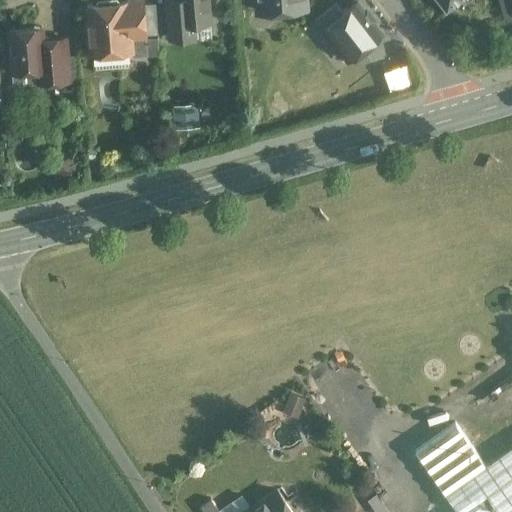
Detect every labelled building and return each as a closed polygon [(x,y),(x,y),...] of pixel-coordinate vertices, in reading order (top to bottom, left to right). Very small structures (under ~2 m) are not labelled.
[(207,0),(178,0),(180,12),(182,40),(195,39),(193,25),(210,23),(207,0)] [(256,0),(257,9),(263,14),(270,13),(276,17),(284,17),(289,11),(301,10),(305,5),(304,0),(256,0)] [(437,0),(446,12),(461,0),(437,0)] [(511,0),(508,0),(510,7),(503,9),(506,20),(511,18),(511,0)] [(142,2),(125,4),(126,18),(127,18),(129,36),(145,34),(143,5),(142,2)] [(125,4),(87,7),(91,57),(130,53),(130,47),(146,46),(145,35),(145,34),(129,36),(127,18),(126,18),(125,4)] [(155,4),(143,5),(145,34),(145,35),(157,34),(155,4)] [(357,4),(323,30),(347,62),(381,36),(357,4)] [(180,12),(167,13),(170,41),(182,40),(180,12)] [(41,29),(9,32),(12,73),(36,71),(45,71),(43,42),(41,29)] [(66,40),(43,42),(45,71),(36,71),(37,85),(69,83),(66,40)] [(93,56),(94,64),(129,63),(129,55),(93,56)] [(197,105),(171,107),(173,133),(199,131),(197,105)] [(305,400),(290,395),(285,409),(299,414),(305,400)] [(511,511),(511,446),(485,465),(455,423),(414,451),(456,511),(511,511)] [(291,511),(277,491),(247,511),(291,511)] [(357,511),(388,511),(377,493),(354,506),(357,511)] [(218,511),(210,500),(200,508),(202,511),(218,511)]
